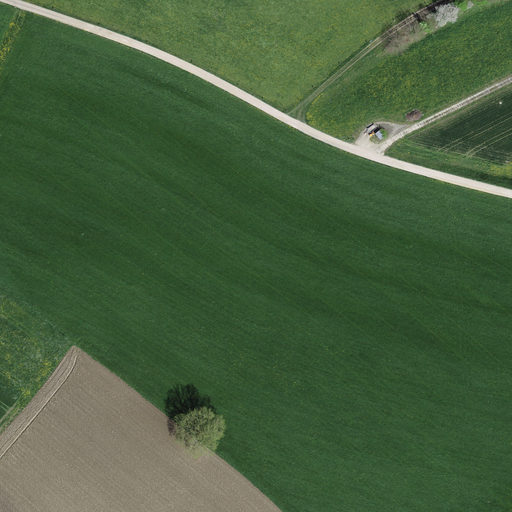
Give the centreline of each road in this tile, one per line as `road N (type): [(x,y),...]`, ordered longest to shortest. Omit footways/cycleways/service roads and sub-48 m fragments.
road 1 (track): [(6,0),(155,52),(336,143),(511,194)]
road 2 (track): [(291,122),(371,45),(446,0)]
road 3 (track): [(370,156),(511,81)]
